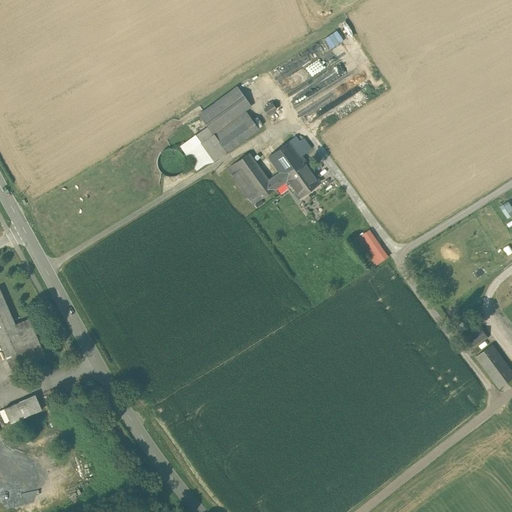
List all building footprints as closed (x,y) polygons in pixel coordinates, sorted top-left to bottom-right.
[(315,62),(280,82),(284,89),(286,89),(301,116),(335,97),(331,90),(329,91),(326,84),(348,72),(341,59),(329,66),(324,56),(314,61),(315,62)] [(238,90),(199,116),(208,129),(182,147),(201,174),(260,133),(246,114),(252,110),(238,90)] [(267,105),(264,113),(272,115),(275,108),(267,105)] [(297,139),(268,160),(280,175),(288,186),(301,203),(322,187),(302,160),(313,152),(305,140),(300,144),(297,139)] [(250,155),(230,168),(235,176),(233,178),(253,209),(288,186),(280,175),(268,182),(250,155)] [(500,204),(505,218),(511,214),(511,208),(509,201),(500,204)] [(372,232),(356,242),(374,269),(389,260),(372,232)] [(511,308),(496,320),(511,340),(511,308)] [(29,324),(16,330),(7,311),(0,314),(0,346),(12,374),(31,365),(46,358),(29,324)] [(470,349),(486,335),(475,322),(459,337),(470,349)] [(511,370),(493,346),(477,358),(503,392),(511,384),(511,370)] [(38,400),(2,415),(8,429),(43,414),(38,400)]
